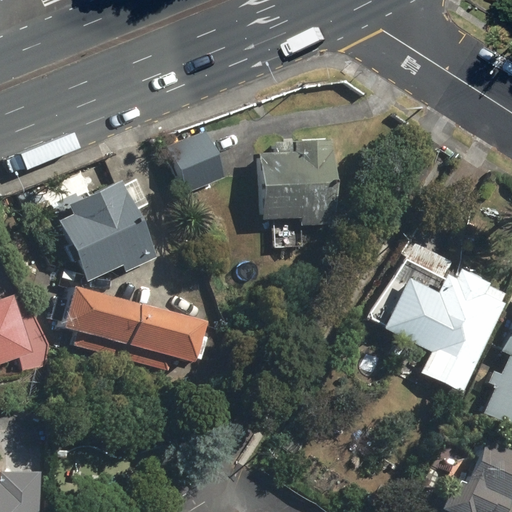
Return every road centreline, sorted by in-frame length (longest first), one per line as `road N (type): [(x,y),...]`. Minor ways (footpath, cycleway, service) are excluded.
road 1 (primary): [(333,0),(0,136)]
road 2 (residential): [(511,108),(334,0)]
